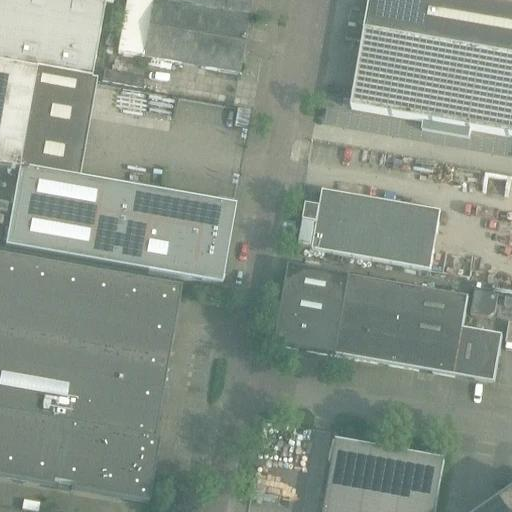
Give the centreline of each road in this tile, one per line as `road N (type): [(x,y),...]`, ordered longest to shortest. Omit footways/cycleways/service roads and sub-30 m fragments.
road 1 (unclassified): [(238,382),(307,0)]
road 2 (unclassified): [(238,382),(511,429)]
road 3 (unclassified): [(213,511),(238,382)]
